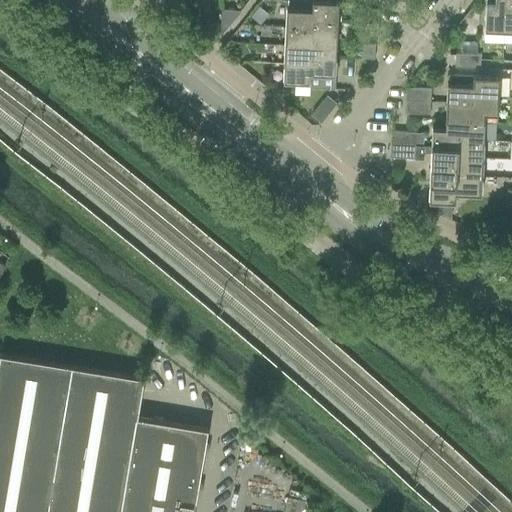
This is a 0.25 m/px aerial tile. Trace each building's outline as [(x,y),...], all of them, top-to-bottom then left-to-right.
[(285,7),(284,26),(310,27),(310,19),(337,20),(338,1),(311,0),(311,9),(285,7)] [(486,3),(484,29),(503,30),(504,4),(511,4),(511,0),(485,0),(486,3)] [(503,30),(502,43),(511,43),(511,4),(504,4),(503,30)] [(353,8),(353,21),(378,22),(378,9),(362,9),(353,8)] [(220,23),(219,36),(240,10),(220,9),(220,23)] [(284,26),(284,44),(309,45),(309,37),(336,38),(337,20),(310,19),(310,27),(284,26)] [(353,21),(352,34),(375,35),(377,35),(378,22),(353,21)] [(207,23),(206,39),(212,44),(219,36),(220,23),(207,23)] [(284,44),(283,62),(308,63),(309,55),(335,56),(336,38),(309,37),(309,45),(284,44)] [(360,57),(374,58),(375,45),(361,45),(360,57)] [(455,53),(455,54),(454,66),(480,67),(480,54),(455,53)] [(308,63),(283,62),(282,81),(309,82),(309,87),(334,88),(335,56),(309,55),(308,63)] [(447,83),(446,102),(471,103),(471,94),(498,95),(499,76),(488,76),(472,75),(460,74),(459,84),(447,83)] [(405,87),(405,100),(430,101),(431,88),(405,87)] [(446,102),(445,120),(484,122),(497,122),(497,114),(498,95),(471,94),(471,103),(446,102)] [(430,101),(405,100),(404,112),(430,114),(430,101)] [(321,102),(311,114),(320,122),(331,109),(321,102)] [(432,127),(431,146),(456,147),(457,138),(483,140),(484,122),(445,120),(445,128),(432,127)] [(390,131),(390,144),(415,145),(422,146),(423,133),(415,132),(406,132),(390,131)] [(415,145),(414,158),(420,159),(422,157),(423,152),(431,152),(430,164),(456,165),(456,156),(483,158),(483,140),(457,138),(456,147),(431,146),(422,146),(415,145)] [(415,145),(390,144),(389,157),(414,158),(415,145)] [(430,164),(429,182),(455,184),(455,174),(482,176),(483,158),(456,156),(456,165),(430,164)] [(429,182),(428,201),(455,202),(456,193),(481,194),(482,176),(455,174),(455,184),(429,182)] [(0,511),(119,511),(123,492),(130,452),(136,417),(142,377),(0,354),(0,511)] [(136,417),(130,452),(200,464),(206,428),(160,421),(161,416),(154,415),(153,420),(136,417)] [(130,452),(123,492),(193,503),(200,464),(130,452)] [(123,492),(119,511),(192,511),(193,503),(123,492)] [(305,511),(307,495),(282,494),(281,511),(305,511)]
